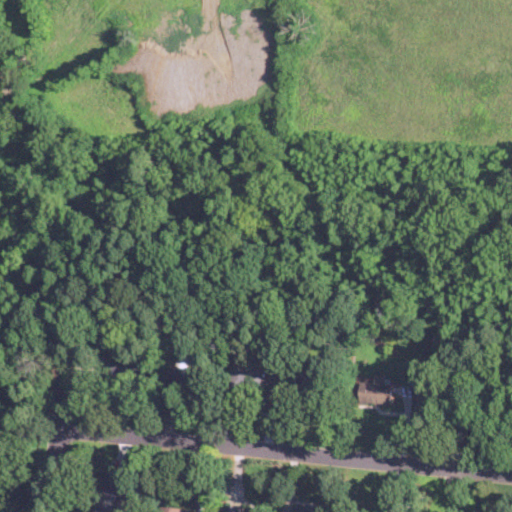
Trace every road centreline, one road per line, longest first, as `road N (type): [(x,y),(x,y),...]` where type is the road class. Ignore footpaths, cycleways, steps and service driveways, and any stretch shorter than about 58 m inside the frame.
road 1 (residential): [(59,428),(511,474)]
road 2 (residential): [(34,511),(68,372)]
